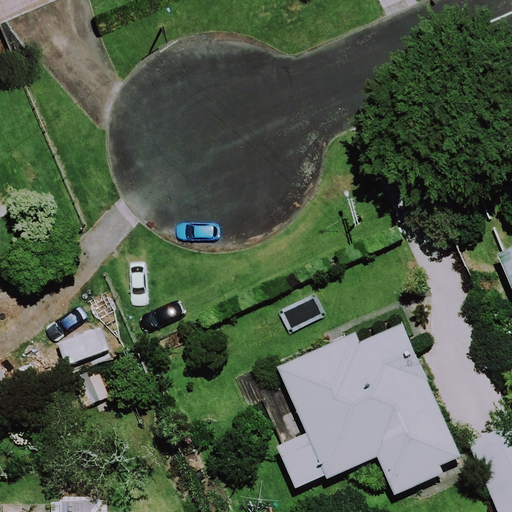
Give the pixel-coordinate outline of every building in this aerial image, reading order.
[(0,0),(0,14),(6,28),(62,0),(0,0)] [(511,251),(501,256),(511,283),(511,251)] [(463,470),(402,327),(288,377),(314,437),(284,451),(302,493),(383,459),(400,497),(463,470)] [(0,416),(14,412),(2,367),(0,358),(0,416)] [(511,511),(511,431),(474,443),(495,511),(511,511)] [(114,511),(114,505),(54,503),(53,511),(114,511)]
